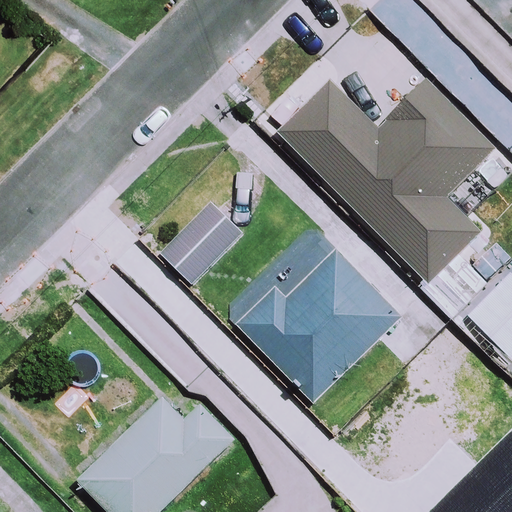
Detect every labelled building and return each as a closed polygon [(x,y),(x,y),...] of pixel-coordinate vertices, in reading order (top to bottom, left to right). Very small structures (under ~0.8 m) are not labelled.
[(492,157),(423,89),(377,136),(328,88),(282,135),(435,284),(478,239),(444,206),(492,157)] [(400,320),(323,243),(238,329),(315,406),(400,320)] [(511,361),(511,279),(507,275),(462,321),(508,366),(511,361)] [(505,395),(468,358),(429,396),(466,434),(505,395)] [(185,421),(162,398),(77,480),(108,511),(163,511),(236,441),(201,405),(185,421)]
